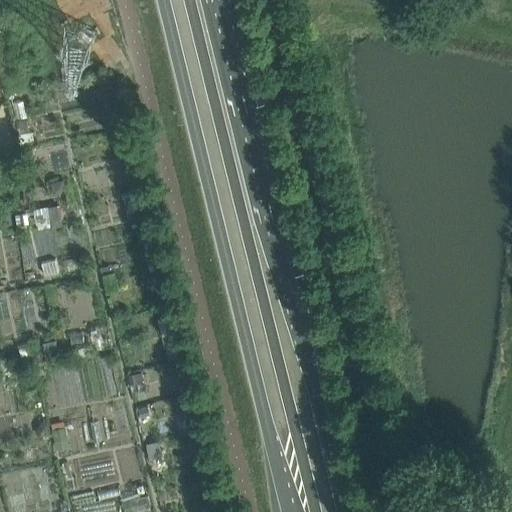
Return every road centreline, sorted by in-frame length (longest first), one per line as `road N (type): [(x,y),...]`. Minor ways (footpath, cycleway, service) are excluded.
road 1 (primary): [(160,0),(287,511)]
road 2 (primary): [(343,511),(218,0)]
